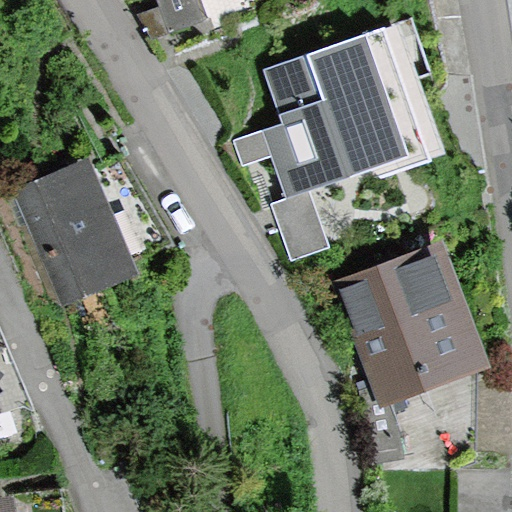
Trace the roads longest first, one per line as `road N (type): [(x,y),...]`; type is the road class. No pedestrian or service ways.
road 1 (residential): [(230,231),(294,330),(331,438),(339,511)]
road 2 (residential): [(230,231),(194,280),(189,313),(218,511)]
road 3 (residential): [(88,0),(230,231)]
road 4 (residential): [(98,511),(0,280)]
road 5 (residential): [(483,0),(511,188)]
